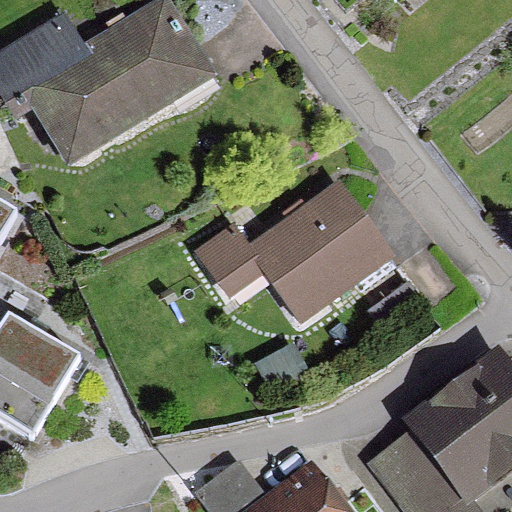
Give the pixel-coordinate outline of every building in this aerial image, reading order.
[(0,97),(14,120),(30,110),(65,169),(206,83),(160,7),(76,58),(57,27),(0,61),(0,97)] [(260,277),(295,326),(386,262),(336,193),(247,256),(230,232),(194,257),(226,301),(260,277)] [(0,274),(29,225),(0,207),(0,274)] [(403,290),(366,316),(379,335),(417,308),(403,290)] [(0,438),(39,460),(89,371),(2,323),(0,326),(0,438)] [(445,511),(511,460),(511,387),(497,367),(408,434),(438,473),(397,505),(402,511),(445,511)] [(201,511),(261,511),(265,509),(232,466),(191,498),(201,511)] [(265,509),(261,511),(333,511),(307,478),(265,509)]
